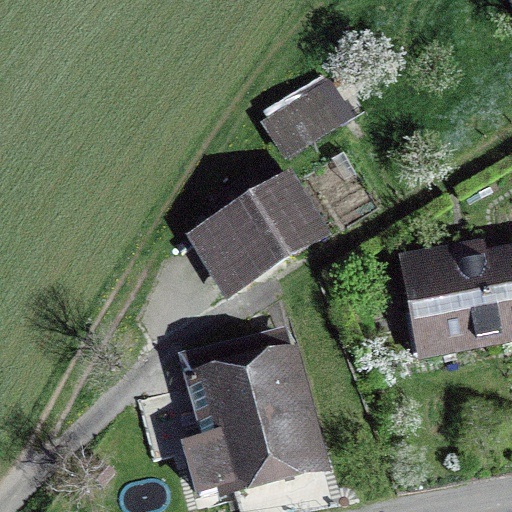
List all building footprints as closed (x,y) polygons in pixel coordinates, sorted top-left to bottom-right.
[(327,75),(259,121),(287,162),(355,116),(327,75)] [(332,159),(346,182),(357,176),(343,152),(332,159)] [(220,213),(184,235),(226,301),(332,234),(290,168),(283,173),(273,157),(210,197),(220,213)] [(484,238),(398,254),(418,361),(511,343),(511,243),(486,249),(484,238)] [(285,326),(177,353),(197,435),(180,439),(198,510),(237,501),(239,511),(305,511),(339,504),(299,344),(290,346),(285,326)]
